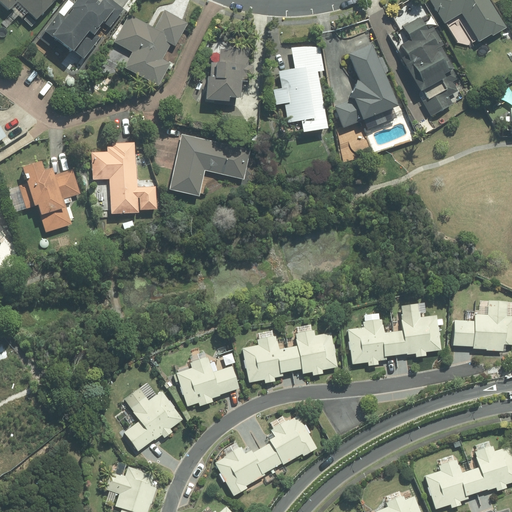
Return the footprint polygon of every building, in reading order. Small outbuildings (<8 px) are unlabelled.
[(0,0),(0,2),(10,11),(13,7),(22,15),(28,9),(39,19),(56,0),(0,0)] [(77,0),(75,4),(69,0),(67,0),(39,38),(53,49),(56,45),(67,54),(72,47),(86,58),(124,8),(112,0),(102,0),(102,1),(101,0),(77,0)] [(468,45),(479,38),(481,43),(507,27),(490,0),(430,0),(445,24),(446,24),(458,43),(468,45)] [(148,23),(129,13),(114,41),(132,51),(124,67),(159,86),(171,63),(163,59),(171,45),(176,47),(189,23),(165,10),(161,19),(152,14),(148,23)] [(414,39),(399,48),(429,98),(424,101),(434,117),(456,103),(452,95),(460,90),(450,74),(456,71),(441,47),(446,44),(435,27),(430,30),(421,16),(406,25),(414,39)] [(250,44),(212,43),(211,77),(207,76),(206,100),(232,101),(232,96),(243,96),(244,82),(249,82),(249,76),(254,76),(255,65),(249,65),(250,44)] [(399,105),(374,46),(351,55),(360,78),(350,101),(335,108),(344,129),(399,105)] [(329,127),(318,72),(324,71),(320,47),(293,48),(297,68),(280,71),(283,87),(272,89),(276,105),(284,104),(288,122),(303,119),(306,131),(329,127)] [(254,146),(182,131),(170,190),(199,196),(205,170),(247,179),(254,146)] [(137,189),(137,143),(109,144),(110,151),(94,152),(94,180),(111,179),(111,215),(140,214),(140,209),(158,209),(158,189),(137,189)] [(29,182),(7,189),(15,211),(35,204),(46,234),(74,225),(66,202),(83,196),(74,170),(58,175),(54,165),(46,168),(43,161),(24,168),(29,182)] [(455,320),(453,345),(504,350),(505,344),(511,344),(511,315),(507,316),(508,301),(490,299),(489,314),(475,313),(474,322),(455,320)] [(348,329),(353,364),(369,361),(370,365),(380,363),(379,360),(386,359),(386,356),(408,353),(409,354),(417,353),(418,357),(428,355),(427,352),(442,350),(437,316),(422,318),(420,303),(400,306),(404,330),(384,333),(382,319),(364,321),(365,326),(348,329)] [(243,348),(249,382),(265,379),(266,383),(276,381),(275,378),(282,377),(282,374),(304,370),(305,371),(313,370),(314,374),(323,372),(323,369),(338,366),(332,332),(317,335),(316,329),(297,333),(299,348),(280,351),(277,337),(260,340),(260,345),(243,348)] [(177,373),(188,406),(200,402),(201,405),(214,401),(213,397),(240,388),(233,365),(213,372),(208,357),(192,362),(194,368),(177,373)] [(126,431),(139,450),(162,434),(165,438),(173,432),(171,429),(184,419),(163,390),(150,400),(141,388),(125,399),(140,421),(126,431)] [(215,463),(233,496),(248,487),(247,485),(302,454),(304,456),(317,449),(299,416),(273,430),(277,436),(271,439),(273,441),(255,452),(253,448),(246,452),(243,447),(215,463)] [(425,475),(436,508),(451,503),(452,507),(462,504),(461,501),(468,499),(467,496),(489,488),(489,490),(497,487),(498,491),(508,488),(507,485),(511,483),(511,452),(510,447),(497,452),(495,446),(476,452),(481,467),(462,473),(457,459),(440,465),(442,470),(425,475)] [(148,511),(157,488),(152,486),(156,476),(128,466),(125,476),(113,472),(107,489),(120,494),(115,506),(123,509),(121,511),(148,511)] [(421,511),(415,496),(407,499),(405,494),(388,501),(390,506),(375,511),(374,511),(421,511)]
